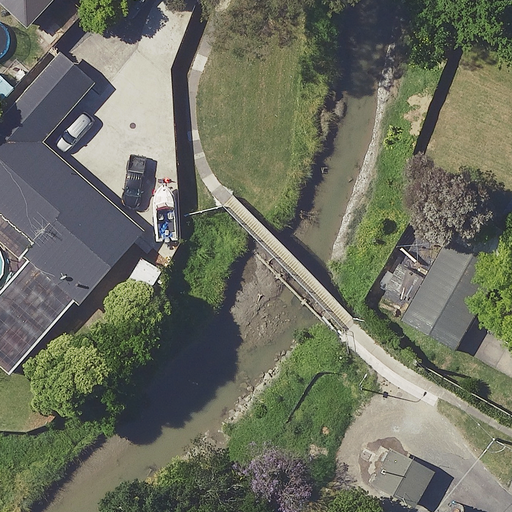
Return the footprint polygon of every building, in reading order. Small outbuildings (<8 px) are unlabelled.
[(8,0),(5,4),(38,34),(70,0),(8,0)] [(3,50),(0,53),(0,109),(31,75),(3,50)] [(99,88),(68,61),(0,138),(0,212),(42,249),(32,261),(91,311),(155,237),(49,146),(99,88)] [(507,277),(450,245),(405,325),(462,357),(507,277)] [(511,385),(511,367),(484,348),(470,369),(507,394),(511,385)] [(429,474),(388,453),(371,486),(411,507),(429,474)]
